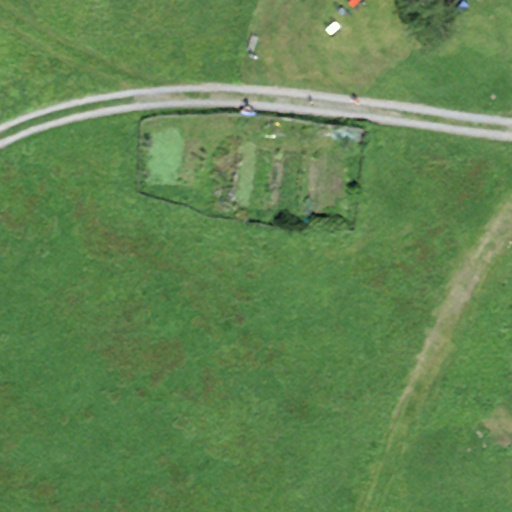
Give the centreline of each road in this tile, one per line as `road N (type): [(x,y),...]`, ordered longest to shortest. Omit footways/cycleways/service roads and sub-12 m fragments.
road 1 (track): [(511,128),(357,104),(222,96),(116,101),(0,135)]
road 2 (track): [(511,215),(453,309),(368,511)]
